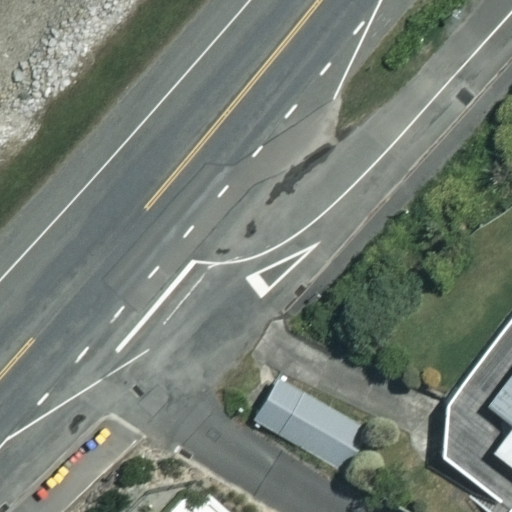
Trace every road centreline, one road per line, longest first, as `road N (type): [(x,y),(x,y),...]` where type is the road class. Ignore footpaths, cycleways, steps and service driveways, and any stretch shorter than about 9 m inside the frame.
road 1 (trunk): [(93,266),(320,0)]
road 2 (residential): [(290,241),(511,13)]
road 3 (residential): [(290,241),(206,266),(144,273),(93,266)]
road 4 (trunk): [(0,370),(93,266)]
